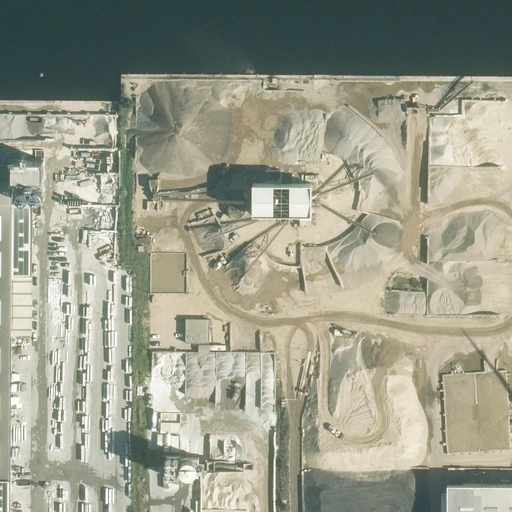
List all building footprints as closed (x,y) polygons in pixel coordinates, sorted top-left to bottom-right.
[(408,139),(431,140),(431,118),(429,118),(429,104),(398,103),(398,104),(409,104),(408,139)] [(81,137),(116,137),(116,113),(74,112),(74,123),(79,123),(79,129),(81,129),(81,137)] [(32,336),(32,203),(12,203),(13,178),(0,178),(0,479),(11,480),(12,336),(32,336)] [(312,214),(312,183),(253,183),(253,214),(312,214)] [(243,203),(242,202),(240,201),(239,201),(238,201),(236,201),(235,201),(233,201),(232,202),(231,203),(230,204),(229,205),(229,206),(228,207),(228,208),(228,209),(228,210),(228,211),(229,212),(229,213),(229,214),(230,215),(231,216),(232,216),(233,217),(235,218),(236,218),(237,218),(238,218),(239,218),(240,217),(241,217),(242,216),(243,216),(243,215),(244,214),(245,213),(245,212),(245,211),(245,210),(246,209),(245,208),(245,207),(245,206),(244,205),(244,204),(243,203)] [(106,254),(116,254),(116,218),(105,219),(106,254)] [(63,289),(63,223),(53,223),(53,234),(52,234),(53,289),(63,289)] [(210,343),(210,319),(186,319),(186,343),(210,343)] [(154,351),(154,372),(170,372),(170,370),(166,370),(166,364),(173,364),(173,350),(154,351)] [(180,471),(180,473),(199,474),(199,456),(168,455),(167,470),(180,471)] [(511,511),(511,483),(447,483),(447,511),(511,511)]
